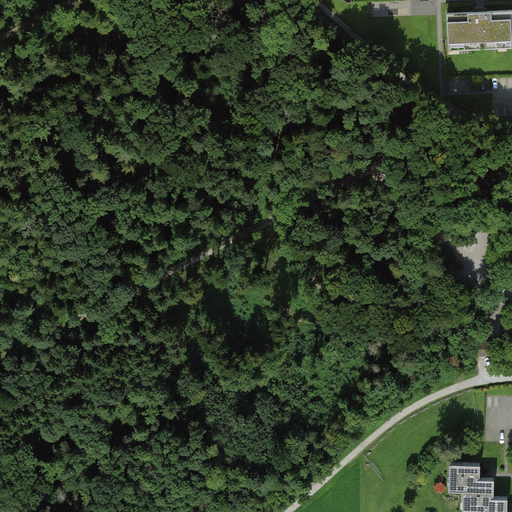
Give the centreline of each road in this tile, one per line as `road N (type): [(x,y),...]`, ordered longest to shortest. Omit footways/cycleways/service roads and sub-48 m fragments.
road 1 (track): [(0,351),(453,113)]
road 2 (track): [(288,511),(417,403),(511,376)]
road 3 (track): [(315,0),(453,113),(511,143)]
